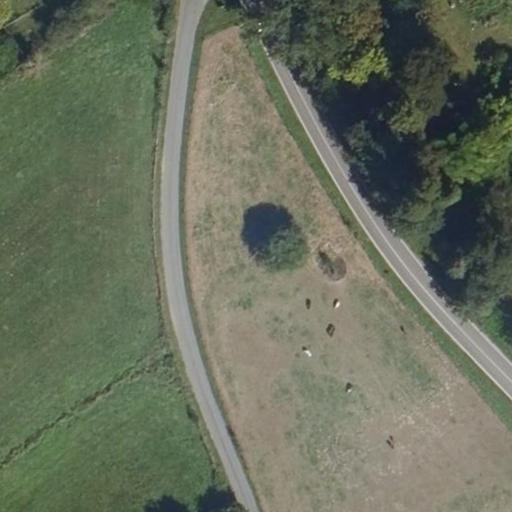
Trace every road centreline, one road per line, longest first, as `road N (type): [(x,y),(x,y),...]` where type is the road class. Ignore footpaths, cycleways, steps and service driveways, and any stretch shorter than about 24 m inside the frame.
road 1 (residential): [(194,0),(175,116),(171,255),(185,333),(250,511)]
road 2 (secondary): [(511,380),(395,253),(334,157),(253,0)]
